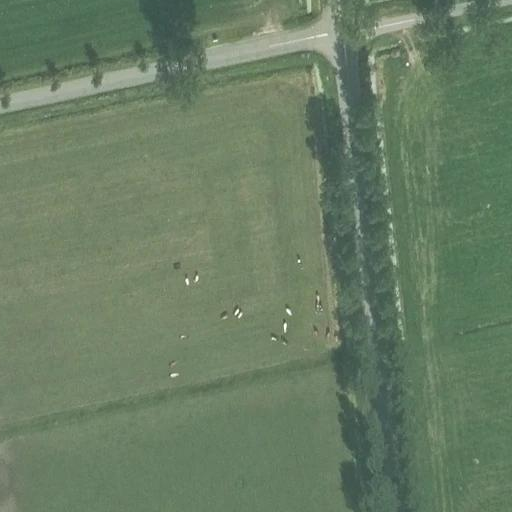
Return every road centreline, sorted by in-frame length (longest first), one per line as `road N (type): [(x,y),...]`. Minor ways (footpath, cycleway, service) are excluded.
road 1 (tertiary): [(395,511),(344,38)]
road 2 (tertiary): [(0,109),(344,38)]
road 3 (unclassified): [(344,38),(511,2)]
